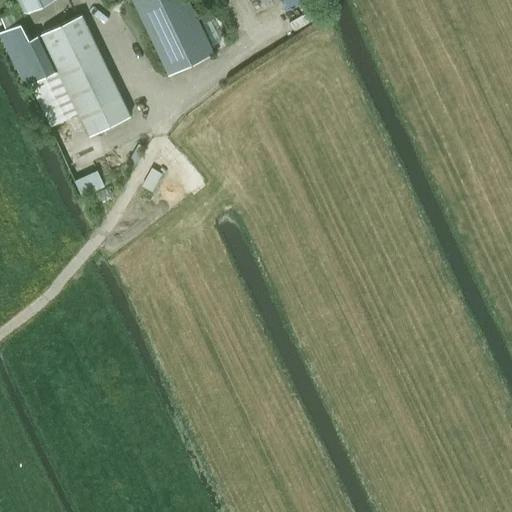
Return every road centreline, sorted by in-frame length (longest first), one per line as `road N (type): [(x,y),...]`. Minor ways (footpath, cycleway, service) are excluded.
road 1 (track): [(84,0),(159,113),(258,45),(239,0)]
road 2 (track): [(159,113),(158,134),(106,228),(65,279),(0,335)]
